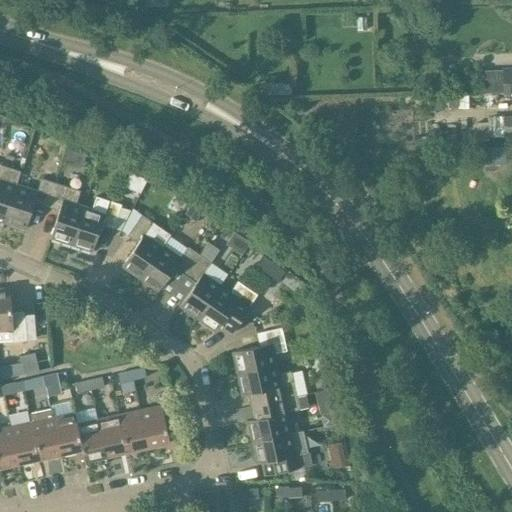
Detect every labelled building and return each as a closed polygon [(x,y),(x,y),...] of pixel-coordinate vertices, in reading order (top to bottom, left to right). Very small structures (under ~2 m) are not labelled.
[(511,92),(511,69),(503,70),(504,93),(511,92)] [(292,83),(265,83),(264,94),(292,94),(292,83)] [(511,135),(511,117),(487,118),(488,136),(511,135)] [(0,221),(4,222),(17,185),(21,172),(0,164),(0,221)] [(17,185),(4,222),(26,229),(34,203),(47,207),(55,183),(42,179),(38,191),(17,185)] [(55,183),(47,207),(59,211),(50,238),(71,244),(84,207),(76,204),(80,191),(55,183)] [(122,205),(108,200),(96,196),(92,209),(84,207),(71,244),(92,251),(101,225),(114,229),(122,205)] [(138,242),(121,266),(140,279),(163,246),(170,235),(153,223),(141,215),(128,235),(138,242)] [(226,244),(241,252),(248,241),(232,232),(226,244)] [(195,283),(179,306),(197,319),(220,286),(228,275),(210,263),(219,250),(208,242),(200,255),(199,255),(185,275),(195,283)] [(163,246),(140,279),(158,291),(174,268),(185,275),(199,255),(188,247),(180,258),(163,246)] [(220,286),(197,319),(216,331),(220,325),(232,333),(242,318),(250,306),(249,306),(257,295),(238,281),(230,293),(220,286)] [(9,288),(0,289),(0,342),(26,341),(26,340),(24,316),(24,315),(12,316),(9,288)] [(257,333),(259,346),(232,352),(237,374),(275,365),(273,353),(286,351),(282,328),(257,333)] [(39,370),(52,368),(48,351),(35,354),(39,370)] [(14,365),(16,376),(38,371),(34,354),(20,357),(21,363),(14,365)] [(252,406),(296,397),(291,372),(277,375),(275,365),(237,374),(241,395),(250,393),(252,406)] [(130,370),(133,381),(147,378),(144,367),(130,370)] [(133,381),(130,370),(118,373),(122,393),(135,390),(133,381)] [(43,376),(45,386),(48,397),(62,394),(57,373),(43,376)] [(22,381),(25,391),(45,386),(43,376),(22,381)] [(88,380),(91,390),(104,387),(102,377),(88,380)] [(91,390),(88,380),(75,383),(78,393),(91,390)] [(25,391),(22,381),(1,386),(3,396),(25,391)] [(165,427),(179,424),(172,390),(157,394),(160,405),(139,410),(147,447),(169,443),(165,427)] [(255,419),(247,421),(252,442),(290,434),(286,413),(299,410),(296,397),(252,406),(255,419)] [(51,409),(30,413),(32,422),(31,422),(40,459),(61,454),(52,417),(51,409)] [(118,415),(126,452),(147,447),(139,410),(118,415)] [(61,454),(81,450),(76,424),(77,424),(74,412),(52,417),(61,454)] [(97,419),(105,457),(126,452),(118,415),(97,419)] [(105,457),(97,419),(77,424),(76,424),(81,450),(84,462),(105,457)] [(10,426),(19,464),(40,459),(31,422),(10,426)] [(0,467),(19,464),(10,426),(0,428),(0,467)] [(290,434),(252,442),(257,464),(263,463),(266,476),(287,471),(312,465),(304,431),(290,434)] [(288,488),(289,488),(289,486),(275,487),(276,497),(289,496),(288,488)] [(289,496),(289,498),(302,497),(301,487),(288,488),(289,496)] [(245,489),(245,499),(259,498),(258,488),(245,489)] [(232,500),(245,499),(245,489),(231,490),(232,500)] [(346,500),(345,489),(332,490),(332,501),(346,500)] [(332,490),(318,491),(319,502),(332,501),(332,490)] [(214,491),(201,492),(202,503),(215,502),(214,491)]
